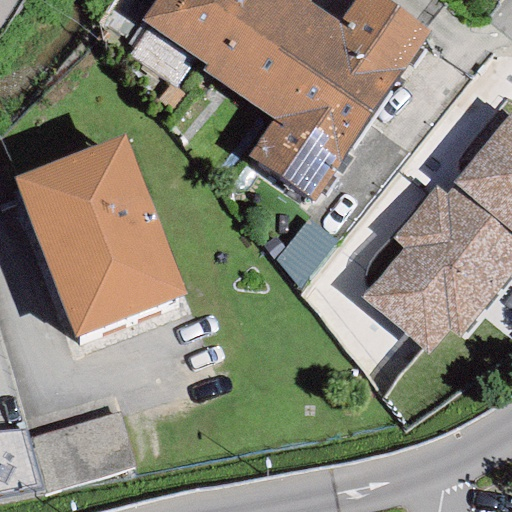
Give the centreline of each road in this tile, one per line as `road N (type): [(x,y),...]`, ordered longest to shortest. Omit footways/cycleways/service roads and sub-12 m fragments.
road 1 (unknown): [(511,46),(372,198)]
road 2 (unknown): [(0,299),(46,420)]
